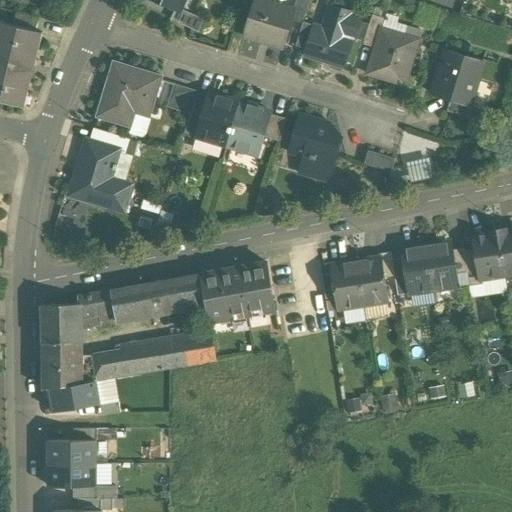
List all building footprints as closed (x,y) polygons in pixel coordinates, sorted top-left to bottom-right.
[(184,0),(155,0),(177,9),(180,11),(181,9),(184,0)] [(294,11),(257,0),(256,0),(245,38),(283,50),(292,21),(295,11),(294,11)] [(310,0),(297,0),(294,11),(295,11),(292,21),(303,25),(303,23),(310,0)] [(360,17),(330,7),(323,29),(315,27),(307,51),(306,57),(344,68),(360,17)] [(205,20),(181,9),(180,11),(177,9),(172,20),(200,33),(205,20)] [(39,19),(16,14),(13,26),(36,32),(39,19)] [(386,19),(373,15),(364,44),(375,47),(380,29),(383,29),(386,19)] [(13,26),(0,23),(0,102),(23,108),(42,33),(36,32),(13,26)] [(303,25),(296,47),(307,51),(315,27),(303,23),(303,25)] [(383,29),(380,29),(375,47),(367,74),(406,86),(419,40),(383,29)] [(485,62),(446,50),(432,94),(451,100),(471,107),(472,106),(485,62)] [(162,78),(113,63),(107,81),(109,81),(98,118),(129,128),(134,114),(150,119),(162,78)] [(198,92),(175,85),(168,107),(191,114),(197,92),(198,92)] [(210,96),(197,92),(191,114),(203,118),(210,96)] [(241,104),(210,94),(210,96),(203,118),(197,138),(227,148),(241,104)] [(471,107),(451,100),(448,111),(482,122),(485,110),(472,106),(471,107)] [(272,114),(241,104),(227,148),(258,157),(265,138),(272,115),(272,114)] [(287,120),(272,115),(265,138),(280,143),(287,120)] [(332,124),(302,116),(291,153),(310,158),(305,175),(329,182),(342,138),(329,135),(332,124)] [(129,140),(94,129),(90,142),(125,153),(129,140)] [(90,142),(86,141),(70,195),(89,201),(123,212),(131,186),(111,180),(114,170),(116,171),(117,167),(115,166),(119,152),(125,154),(125,153),(90,142)] [(395,159),(369,151),(365,164),(391,172),(395,159)] [(421,163),(410,160),(406,175),(417,178),(421,163)] [(123,212),(89,201),(88,205),(122,216),(123,212)] [(511,229),(497,232),(504,275),(511,273),(511,229)] [(497,232),(473,235),(476,249),(480,279),(482,279),(504,275),(497,232)] [(450,243),(427,246),(433,290),(457,286),(455,274),(452,251),(450,243)] [(427,246),(403,250),(404,258),(410,293),(433,290),(427,246)] [(463,249),(452,251),(455,274),(467,272),(464,251),(463,249)] [(476,249),(464,251),(467,272),(469,284),(469,287),(483,285),(482,279),(480,279),(476,249)] [(391,252),(378,254),(379,258),(380,258),(383,278),(394,276),(392,260),(391,252)] [(379,258),(356,262),(363,305),(387,302),(383,278),(380,258),(379,258)] [(410,293),(404,258),(392,260),(394,276),(394,277),(397,295),(410,293)] [(356,262),(332,266),(334,273),(337,297),(339,309),(363,305),(356,262)] [(266,263),(201,274),(209,322),(275,310),(266,263)] [(467,272),(455,274),(457,286),(469,284),(467,272)] [(334,273),(322,275),(326,299),(337,297),(334,273)] [(200,274),(111,291),(115,313),(152,306),(153,311),(205,302),(200,274)] [(111,291),(78,297),(78,304),(79,319),(96,316),(115,313),(111,291)] [(78,304),(41,305),(43,343),(43,390),(50,388),(82,383),(80,359),(79,328),(79,319),(78,304)] [(96,316),(79,319),(79,328),(98,325),(96,316)] [(95,357),(98,380),(215,360),(210,332),(125,346),(126,351),(95,357)] [(82,383),(50,388),(54,412),(97,405),(100,405),(96,381),(82,383)] [(100,405),(97,405),(99,417),(121,413),(119,401),(100,405)] [(74,442),(97,441),(97,430),(74,430),(74,442)] [(49,442),(50,464),(97,464),(97,441),(74,442),(49,442)] [(97,487),(97,464),(50,464),(50,487),(74,487),(97,487)] [(97,500),(97,487),(74,487),(74,500),(78,500),(94,500),(97,500)] [(78,500),(78,511),(113,511),(113,500),(94,500),(78,500)]
